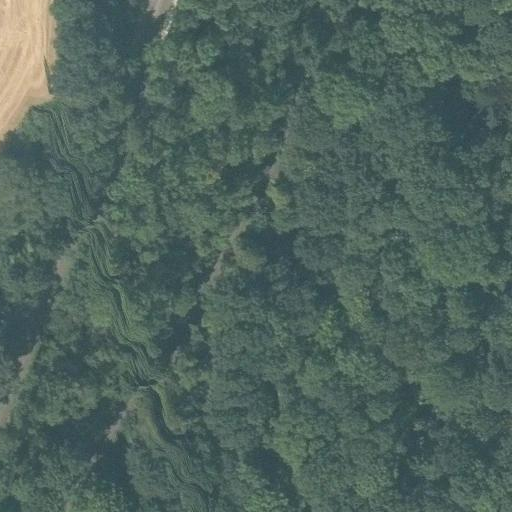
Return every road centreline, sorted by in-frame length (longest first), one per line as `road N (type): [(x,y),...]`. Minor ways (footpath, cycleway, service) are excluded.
road 1 (tertiary): [(333,0),(222,236),(68,511)]
road 2 (tertiary): [(0,406),(94,174),(151,0)]
